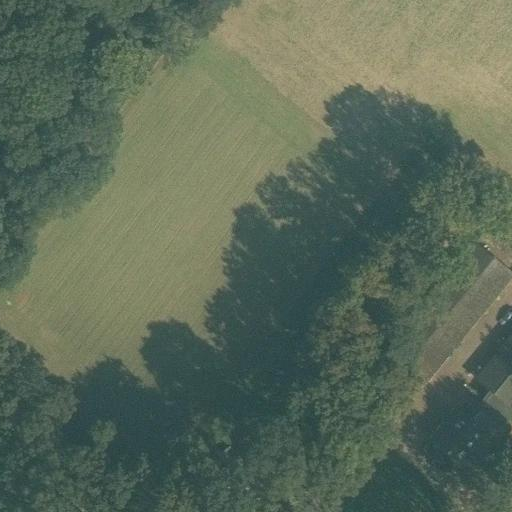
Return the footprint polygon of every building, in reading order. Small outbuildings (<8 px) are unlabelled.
[(475,244),(511,274),(511,250),(487,230),(475,244)] [(405,366),(426,384),(501,292),(511,278),(511,274),(475,244),(388,352),(394,357),(405,366)] [(511,339),(507,346),(478,382),(499,399),(511,410),(511,409),(511,339)] [(499,399),(492,409),(486,416),(487,416),(501,428),(502,429),(508,422),(511,416),(511,409),(511,410),(499,399)] [(0,403),(0,422),(10,414),(0,403)] [(433,442),(469,472),(504,430),(502,429),(501,428),(487,416),(486,416),(482,412),(476,419),(462,407),(433,442)] [(0,454),(0,471),(7,479),(8,477),(9,476),(16,470),(1,454),(0,454)] [(197,473),(228,511),(282,511),(238,456),(229,464),(221,454),(197,473)]
